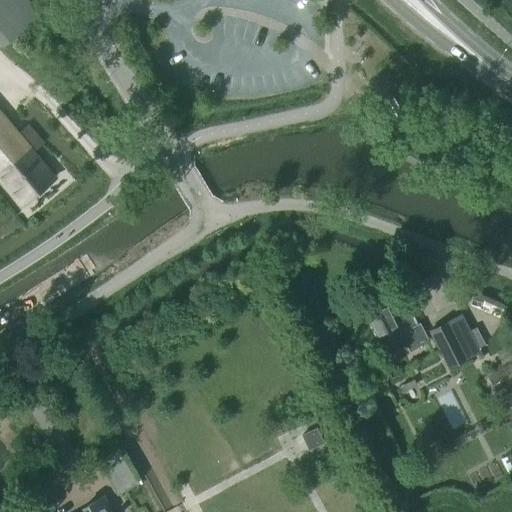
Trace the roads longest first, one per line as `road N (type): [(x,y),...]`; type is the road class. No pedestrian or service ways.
road 1 (unclassified): [(0,355),(215,221)]
road 2 (unclassified): [(215,221),(297,205),(448,250)]
road 3 (unclassified): [(0,275),(169,156)]
road 4 (unknown): [(124,189),(0,62)]
road 5 (unclassified): [(169,156),(100,37),(94,0)]
road 6 (primary): [(391,0),(505,79)]
